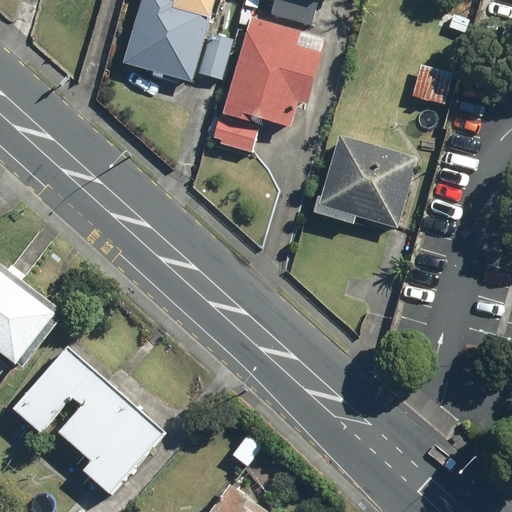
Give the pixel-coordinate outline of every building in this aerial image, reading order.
[(142,0),(124,65),(194,84),(217,0),(142,0)] [(268,0),(274,1),(270,14),(313,26),(320,0),(268,0)] [(328,39),(252,17),(224,114),(253,122),(254,119),(288,128),(296,100),(309,104),(328,39)] [(235,40),(211,33),(199,74),(223,81),(235,40)] [(454,74),(424,65),(414,96),(445,105),(454,74)] [(260,127),(221,117),(216,138),(222,140),(221,144),(253,153),(260,127)] [(421,157),(341,134),(322,198),(318,197),(313,213),(357,226),(359,217),(399,229),(421,157)] [(0,377),(13,361),(24,370),(67,314),(0,262),(0,377)] [(61,432),(93,461),(84,470),(112,495),(164,437),(69,353),(17,410),(43,433),(74,398),(84,407),(61,432)] [(249,435),(234,455),(248,466),(264,446),(249,435)] [(269,511),(231,484),(209,511),(269,511)]
